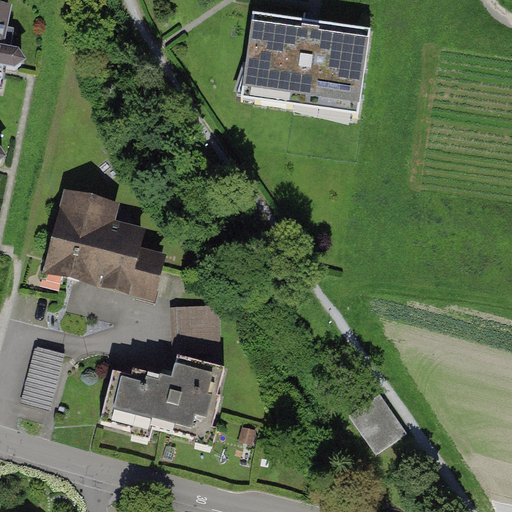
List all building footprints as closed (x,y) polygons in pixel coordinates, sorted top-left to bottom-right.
[(0,10),(0,88),(3,75),(17,14),(0,10)] [(313,33),(253,25),(241,105),(362,122),(374,42),(313,33)] [(45,281),(104,295),(123,216),(65,202),(45,281)] [(104,295),(162,310),(182,231),(123,216),(104,295)] [(227,350),(222,304),(177,308),(182,355),(227,350)] [(72,355),(40,346),(24,403),(56,412),(72,355)] [(118,423),(216,445),(233,373),(182,362),(177,385),(129,374),(118,423)] [(382,453),(409,431),(382,398),(355,421),(382,453)]
